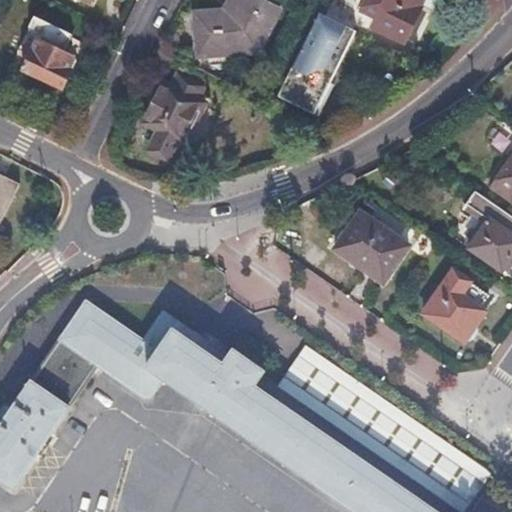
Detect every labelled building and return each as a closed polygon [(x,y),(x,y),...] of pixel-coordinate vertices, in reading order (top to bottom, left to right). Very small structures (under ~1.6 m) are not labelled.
[(235,18),(194,21),(194,39),(195,57),(258,54),(279,12),(255,0),(228,0),(227,5),(239,11),(235,18)] [(367,0),(362,12),(378,20),(374,27),(407,44),(422,13),(422,12),(417,9),(422,0),(367,0)] [(422,0),(417,9),(422,12),(422,13),(430,17),(438,0),(422,0)] [(355,33),(321,16),(279,100),(313,117),(334,75),(355,33)] [(77,40),(32,19),(12,56),(25,62),(21,72),(61,92),(76,62),(68,58),(72,49),(77,40)] [(168,91),(161,88),(151,107),(141,125),(157,133),(149,150),(167,158),(175,143),(183,147),(203,108),(195,104),(201,91),(175,77),(168,91)] [(511,162),(495,188),(511,200),(511,162)] [(0,225),(0,226),(20,186),(0,175),(0,225)] [(488,223),(499,207),(479,194),(469,209),(488,223)] [(511,216),(499,207),(488,223),(473,245),(507,269),(511,260),(511,216)] [(408,248),(361,215),(337,251),(360,267),(384,283),(408,248)] [(488,295),(454,273),(425,316),(466,343),(486,313),(479,308),(488,295)] [(161,353),(146,341),(87,302),(33,379),(74,408),(91,384),(101,368),(142,396),(148,397),(154,395),(160,387),(144,375),(161,353)] [(165,313),(146,341),(161,353),(144,375),(160,387),(164,380),(352,511),(439,511),(356,454),(356,443),(339,443),(257,387),(265,373),(232,349),(227,356),(165,313)] [(466,511),(493,472),(310,347),(281,388),(462,511),(466,511)] [(74,408),(33,379),(0,425),(0,481),(14,492),(49,443),(74,408)]
